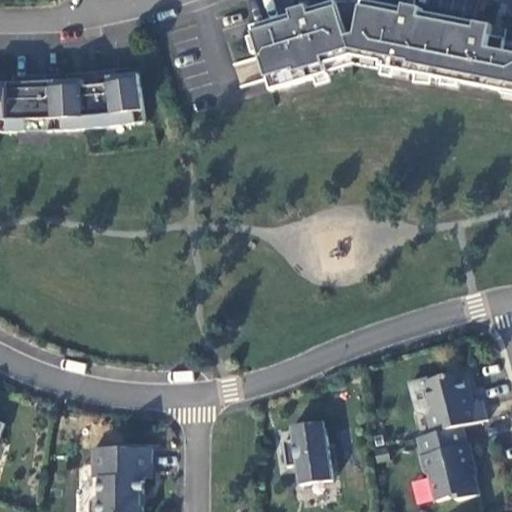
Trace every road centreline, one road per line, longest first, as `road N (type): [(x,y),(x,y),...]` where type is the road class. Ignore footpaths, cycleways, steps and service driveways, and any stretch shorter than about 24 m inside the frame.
road 1 (residential): [(504,300),(409,325),(248,388),(196,398)]
road 2 (residential): [(196,398),(78,388),(0,356)]
